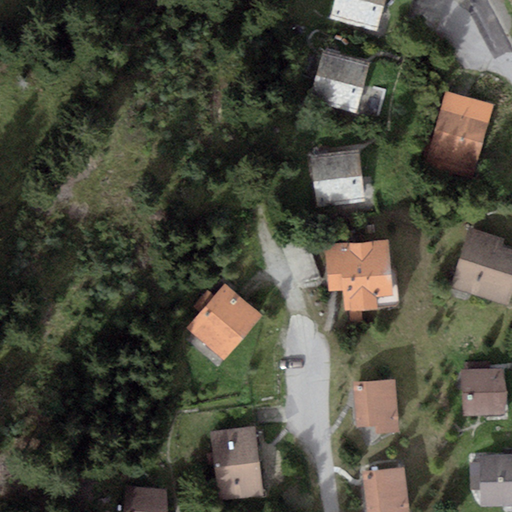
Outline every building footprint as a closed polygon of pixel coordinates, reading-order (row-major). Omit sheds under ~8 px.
[(336,0),(331,18),(377,30),(385,0),(336,0)] [(323,50),(309,99),(356,112),(370,63),(323,50)] [(443,91),(423,162),(474,176),(494,105),(443,91)] [(310,157),(316,206),(365,199),(358,150),(310,157)] [(469,228),(451,289),(507,306),(511,290),(511,250),(501,247),(504,238),(469,228)] [(324,245),(328,293),(341,291),(343,311),(377,309),(376,297),(392,295),(388,240),(324,245)] [(261,315),(227,284),(186,330),(220,361),(261,315)] [(462,371),(464,416),(505,414),(502,369),(462,371)] [(395,380),(354,382),(356,427),(375,426),(375,433),(398,432),(395,380)] [(210,432),(214,466),(258,461),(254,427),(210,432)] [(480,455),(481,506),(511,505),(511,449),(511,450),(511,455),(480,455)] [(214,466),(218,501),(262,495),(258,461),(214,466)] [(407,511),(403,470),(363,473),(366,511),(407,511)] [(163,511),(165,489),(125,487),(123,511),(163,511)]
